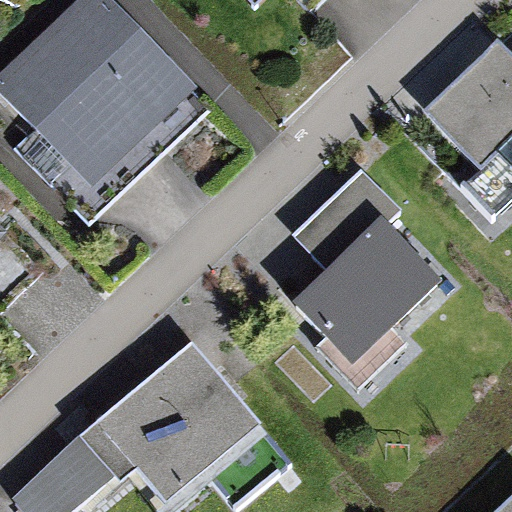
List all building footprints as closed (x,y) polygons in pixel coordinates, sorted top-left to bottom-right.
[(231,112),(111,0),(102,0),(11,97),(135,214),(231,112)] [(511,28),(448,98),(505,150),(511,145),(511,28)] [(329,275),(384,336),(472,258),(378,154),(310,214),(349,257),(329,275)] [(0,263),(36,231),(0,190),(0,263)] [(220,328),(30,484),(53,511),(93,511),(156,461),(188,500),(291,414),(220,328)]
